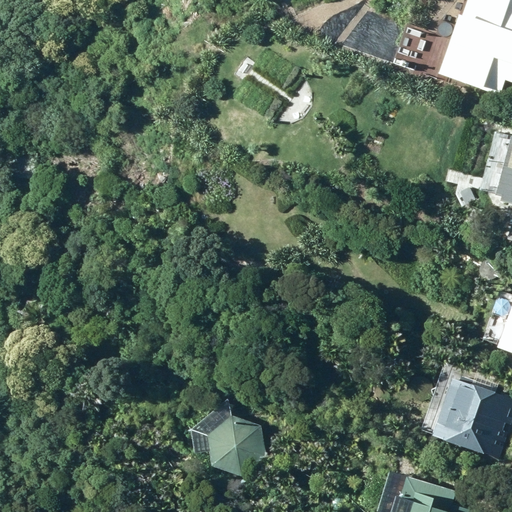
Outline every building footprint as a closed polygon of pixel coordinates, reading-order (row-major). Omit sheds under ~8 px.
[(511,0),(477,0),(472,15),(468,14),(445,75),(503,97),(509,81),(511,82),(511,0)] [(437,20),(414,12),(394,69),(417,77),(437,20)] [(39,147),(4,143),(1,175),(36,179),(39,147)] [(446,375),(427,432),(503,457),(511,432),(506,430),(509,423),(511,423),(511,416),(511,414),(511,395),(498,391),(503,376),(483,369),(479,380),(466,375),(465,379),(460,377),(459,379),(446,375)] [(270,457),(266,427),(238,416),(213,435),(218,465),(246,476),(270,457)] [(460,492),(414,477),(401,511),(473,511),(474,510),(456,504),(460,492)]
